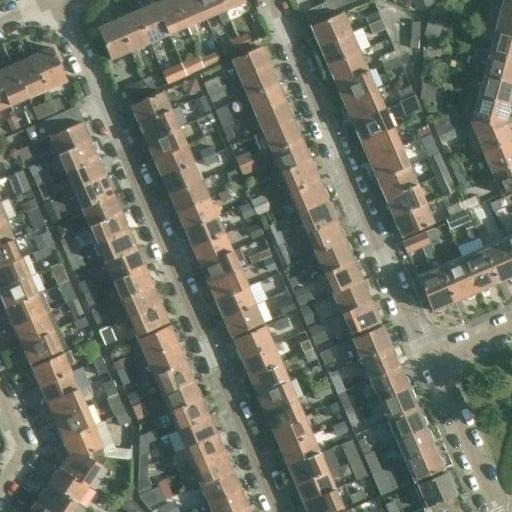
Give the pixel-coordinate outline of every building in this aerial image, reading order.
[(167,36),(186,28),(174,0),(159,0),(159,2),(153,5),(167,36)] [(174,0),(186,28),(190,37),(197,34),(193,25),(204,20),(195,0),(174,0)] [(195,0),(204,20),(210,32),(228,24),(224,12),(219,0),(195,0)] [(219,0),(224,12),(244,3),(242,0),(219,0)] [(327,0),(322,2),(323,5),(324,5),(328,14),(346,6),(343,0),(327,0)] [(433,4),(430,0),(409,0),(415,13),(425,12),(433,4)] [(502,0),(494,32),(511,36),(511,8),(508,0),(502,0)] [(148,44),(167,36),(153,5),(148,7),(146,6),(137,10),(137,12),(134,13),(148,44)] [(324,5),(323,5),(303,13),(307,23),(328,14),(324,5)] [(129,53),(148,44),(134,13),(132,14),(130,13),(122,16),(121,19),(115,21),(129,53)] [(377,13),(364,19),(367,26),(380,21),(377,13)] [(319,47),(350,33),(342,14),(310,28),(311,30),(311,31),(315,40),(316,41),(319,47)] [(443,22),(428,17),(423,36),(437,40),(443,22)] [(129,53),(115,21),(109,24),(108,22),(100,25),(100,28),(96,29),(110,61),(129,53)] [(371,35),(384,29),(380,21),(367,26),(371,35)] [(418,51),(419,24),(411,23),(410,50),(418,51)] [(261,44),(255,31),(236,40),(242,52),(261,44)] [(511,36),(494,32),(488,54),(511,60),(511,36)] [(358,52),(350,33),(319,47),(321,53),(321,55),(325,63),(326,64),(327,66),(358,52)] [(442,42),(437,40),(423,36),(420,44),(440,50),(442,42)] [(228,43),(234,56),(242,52),(236,40),(228,43)] [(37,55),(28,59),(35,77),(39,78),(45,91),(65,82),(50,49),(47,51),(45,49),(38,52),(37,55)] [(239,80),(269,67),(265,59),(267,56),(265,51),(261,50),(260,49),(231,61),(239,80)] [(367,72),(358,52),(327,66),(328,68),(327,70),(331,78),(332,78),(335,85),(367,72)] [(394,52),(378,58),(381,66),(397,59),(394,52)] [(219,62),(215,53),(203,58),(202,55),(198,57),(203,69),(219,62)] [(511,60),(488,54),(483,76),(511,84),(511,60)] [(197,58),(196,57),(179,64),(184,77),(203,69),(198,57),(197,58)] [(26,99),(45,91),(39,78),(35,77),(28,59),(22,61),(20,60),(12,63),(12,66),(9,67),(17,85),(21,86),(26,99)] [(385,74),(400,68),(397,59),(381,66),(385,74)] [(423,60),(422,69),(434,72),(436,64),(423,60)] [(184,77),(179,64),(178,65),(179,66),(161,74),(166,85),(184,77)] [(0,93),(2,94),(8,107),(26,99),(21,86),(17,85),(9,67),(3,70),(1,68),(0,68),(0,93)] [(239,80),(246,98),(276,85),(275,83),(278,80),(276,76),(272,75),(269,67),(239,80)] [(375,91),(367,72),(335,85),(338,92),(338,95),(341,101),(342,102),(343,104),(375,91)] [(511,84),(483,76),(477,99),(508,107),(508,106),(511,105),(511,99),(511,95),(511,90),(511,84)] [(194,79),(182,84),(188,97),(199,92),(194,79)] [(216,79),(202,84),(206,94),(220,88),(216,79)] [(141,82),(120,91),(126,103),(147,94),(141,82)] [(421,84),(420,96),(434,98),(436,87),(421,84)] [(254,116),(284,103),(280,95),(282,92),(281,88),(277,88),(276,85),(246,98),(254,116)] [(210,104),(224,98),(220,88),(206,94),(210,104)] [(410,88),(397,94),(400,102),(397,103),(398,105),(414,98),(410,88)] [(383,110),(375,91),(343,104),(344,105),(344,108),(347,116),(349,117),(352,124),(383,110)] [(139,124),(170,111),(163,93),(131,106),(134,111),(132,113),(136,122),(138,122),(139,124)] [(203,97),(192,102),(198,116),(209,112),(203,97)] [(404,120),(421,113),(414,98),(398,105),(404,120)] [(62,111),(58,99),(50,102),(55,114),(62,111)] [(477,99),(471,120),(499,129),(506,126),(504,122),(504,120),(507,119),(509,111),(507,109),(508,107),(477,99)] [(43,105),(48,117),(55,114),(50,102),(43,105)] [(254,116),(262,133),(292,121),(290,118),(292,115),(291,111),(287,110),(284,103),(254,116)] [(43,123),(49,137),(81,123),(82,122),(76,108),(43,123)] [(23,113),(28,126),(36,122),(31,110),(23,113)] [(392,129),(383,110),(352,124),(354,130),(354,132),(357,140),(359,141),(360,142),(392,129)] [(147,142),(177,129),(178,128),(170,111),(139,124),(140,126),(139,129),(142,136),(145,137),(147,142)] [(240,113),(229,117),(232,126),(243,121),(240,113)] [(210,115),(195,122),(199,130),(214,124),(210,115)] [(12,117),(4,121),(9,133),(17,130),(12,117)] [(454,119),(433,128),(437,138),(458,129),(454,119)] [(470,124),(483,154),(511,141),(511,136),(510,132),(508,131),(506,126),(499,129),(471,120),(470,124)] [(236,134),(247,129),(243,121),(232,126),(236,134)] [(262,133),(271,154),(300,141),(297,133),(299,129),(297,125),(293,124),(292,121),(262,133)] [(49,137),(58,155),(89,142),(86,136),(87,134),(84,127),(82,127),(81,123),(49,137)] [(186,146),(178,129),(178,128),(177,129),(147,142),(149,147),(148,150),(151,157),(154,158),(155,159),(186,146)] [(426,128),(415,133),(418,140),(429,135),(426,128)] [(392,129),(360,142),(361,144),(360,146),(363,154),(366,156),(368,161),(400,148),(392,129)] [(440,145),(461,137),(458,129),(437,138),(440,145)] [(425,151),(435,147),(429,135),(418,140),(422,148),(424,148),(425,151)] [(300,141),(271,154),(279,174),(309,162),(308,159),(310,156),(308,151),(304,150),(300,141)] [(483,154),(491,175),(511,165),(511,141),(483,154)] [(58,155),(65,174),(97,160),(94,154),(95,152),(92,145),(90,145),(89,142),(58,155)] [(32,146),(17,152),(22,164),(37,157),(32,146)] [(193,164),(186,146),(155,159),(155,161),(154,164),(157,171),(160,171),(162,177),(193,164)] [(210,148),(198,153),(201,161),(213,156),(210,148)] [(408,167),(400,148),(368,161),(371,168),(370,171),(374,178),(376,179),(377,181),(408,167)] [(248,153),(234,159),(237,168),(252,162),(248,153)] [(438,154),(425,160),(433,178),(446,172),(438,154)] [(205,169),(217,164),(213,156),(201,161),(205,169)] [(65,174),(73,192),(105,179),(102,172),(103,170),(100,164),(98,163),(97,160),(65,174)] [(241,177),(256,172),(252,162),(237,168),(241,177)] [(309,162),(279,174),(288,195),(318,182),(314,173),(316,170),(314,165),(310,164),(309,162)] [(201,182),(193,164),(162,177),(164,181),(163,184),(166,192),(169,192),(170,195),(201,182)] [(449,169),(458,189),(469,184),(464,175),(462,175),(458,165),(449,169)] [(511,165),(491,175),(500,196),(511,190),(511,165)] [(416,185),(408,167),(377,181),(377,182),(377,185),(379,191),(381,192),(384,199),(416,185)] [(45,172),(31,178),(35,187),(49,180),(45,172)] [(240,187),(234,172),(225,176),(231,191),(240,187)] [(455,192),(446,172),(433,178),(443,198),(455,192)] [(21,173),(10,177),(14,189),(26,184),(21,173)] [(81,210),(112,196),(109,189),(110,187),(108,181),(105,181),(105,179),(73,192),(81,210)] [(209,199),(201,182),(170,195),(171,197),(170,200),(173,207),(175,207),(178,213),(209,199)] [(288,195),(297,215),(326,202),(326,200),(327,196),(325,190),(321,189),(318,182),(288,195)] [(49,184),(37,189),(42,199),(53,194),(49,184)] [(425,205),(416,185),(384,199),(387,206),(387,209),(390,216),(392,217),(393,219),(425,205)] [(81,210),(89,228),(120,215),(117,208),(118,206),(115,199),(113,199),(112,196),(81,210)] [(264,196),(250,202),(254,210),(267,204),(264,196)] [(511,198),(511,196),(489,205),(493,214),(511,205),(511,198)] [(474,198),(463,202),(466,210),(477,206),(474,198)] [(217,217),(209,199),(178,213),(180,217),(179,221),(182,228),(185,229),(185,230),(217,217)] [(33,201),(22,206),(25,214),(36,209),(33,201)] [(55,201),(43,206),(51,223),(70,215),(64,201),(56,204),(55,201)] [(297,215),(306,235),(335,222),(332,214),(333,210),(331,205),(327,204),(326,202),(297,215)] [(466,210),(463,202),(460,203),(459,202),(444,208),(448,217),(466,210)] [(270,211),(267,204),(254,210),(257,217),(270,211)] [(433,225),(425,205),(393,219),(394,221),(393,223),(395,229),(398,231),(401,239),(433,225)] [(29,222),(40,218),(36,209),(25,214),(29,222)] [(89,228),(97,246),(128,233),(125,226),(126,224),(123,217),(121,217),(120,215),(89,228)] [(224,235),(217,217),(185,230),(186,233),(185,236),(188,242),(191,243),(193,248),(224,235)] [(239,219),(227,224),(230,232),(242,227),(239,219)] [(306,235),(314,254),(344,242),(343,240),(344,237),(342,232),(339,231),(335,222),(306,235)] [(5,223),(0,224),(0,246),(13,241),(5,223)] [(487,238),(481,224),(473,228),(479,241),(487,238)] [(257,225),(247,229),(252,241),(262,237),(257,225)] [(466,231),(472,244),(479,241),(473,228),(466,231)] [(65,229),(55,234),(59,242),(70,237),(65,229)] [(274,230),(265,233),(272,249),(280,246),(274,230)] [(433,230),(424,233),(430,247),(438,244),(433,230)] [(97,246),(105,264),(136,251),(133,244),(134,242),(131,236),(129,235),(128,233),(97,246)] [(430,247),(424,233),(401,244),(406,256),(420,249),(427,265),(436,262),(430,247)] [(201,265),(232,252),(224,235),(193,248),(195,251),(193,255),(197,263),(200,264),(201,265)] [(13,241),(0,246),(0,268),(21,260),(13,241)] [(73,242),(61,247),(66,260),(78,254),(73,242)] [(314,254),(323,276),(353,263),(349,254),(350,250),(348,245),(345,244),(344,242),(314,254)] [(37,243),(28,247),(31,256),(41,252),(41,251),(37,243)] [(511,257),(506,243),(484,252),(497,284),(508,280),(510,282),(511,281),(511,257)] [(53,246),(41,251),(41,252),(31,256),(34,263),(56,253),(53,246)] [(280,269),(290,265),(281,246),(280,246),(272,249),(280,269)] [(209,283),(240,270),(246,267),(238,249),(232,252),(201,265),(201,267),(200,270),(203,277),(206,278),(209,283)] [(268,250),(247,259),(250,266),(271,258),(268,250)] [(112,282),(144,269),(141,262),(142,260),(139,254),(137,253),(136,251),(105,264),(112,282)] [(484,252),(462,262),(476,294),(478,293),(481,295),(488,292),(488,289),(497,284),(484,252)] [(72,272),(84,267),(78,254),(66,260),(72,272)] [(21,260),(0,268),(0,289),(29,278),(21,260)] [(462,262),(440,271),(454,303),(464,299),(467,301),(473,298),(474,295),(476,294),(462,262)] [(323,276),(332,295),(361,283),(361,281),(362,278),(360,273),(357,272),(353,263),(323,276)] [(60,264),(48,269),(56,288),(68,283),(60,264)] [(112,282),(120,301),(151,287),(149,281),(150,279),(147,272),(145,271),(144,269),(112,282)] [(247,288),(240,270),(209,283),(210,287),(209,291),(212,298),(215,299),(216,301),(247,288)] [(454,303),(440,271),(418,281),(432,313),(434,312),(437,314),(444,311),(444,308),(454,303)] [(290,289),(304,283),(301,275),(287,282),(290,289)] [(29,278),(0,289),(0,300),(1,304),(4,305),(6,309),(37,296),(29,278)] [(64,305),(65,305),(66,306),(76,301),(68,283),(56,288),(64,305)] [(90,283),(79,288),(83,295),(94,291),(90,283)] [(332,295),(341,316),(370,303),(366,295),(368,291),(366,286),(362,285),(361,283),(332,295)] [(120,301),(128,319),(159,305),(157,299),(158,297),(155,290),(152,289),(151,287),(120,301)] [(306,287),(291,293),(297,307),(312,301),(306,287)] [(224,319),(255,305),(247,288),(216,301),(217,303),(216,306),(219,314),(222,314),(224,319)] [(262,294),(264,301),(275,297),(273,290),(262,294)] [(88,310),(100,304),(94,291),(83,295),(81,296),(88,310)] [(37,296),(6,309),(4,310),(10,323),(13,324),(14,328),(45,315),(50,312),(42,294),(37,296)] [(288,296),(276,302),(281,313),(294,308),(288,296)] [(72,320),(82,316),(76,301),(66,306),(72,320)] [(370,303),(341,316),(350,336),(379,323),(378,321),(379,318),(377,313),(374,312),(370,303)] [(162,308),(160,307),(159,305),(128,319),(133,329),(125,332),(128,340),(167,324),(164,317),(165,315),(162,308)] [(255,305),(224,319),(225,322),(224,326),(227,333),(231,334),(232,337),(263,324),(255,305)] [(311,305),(299,310),(306,328),(319,323),(311,305)] [(102,309),(90,315),(95,327),(107,321),(102,309)] [(45,315),(14,328),(12,329),(17,341),(20,342),(22,346),(53,333),(45,315)] [(84,319),(73,325),(77,333),(88,328),(84,319)] [(284,319),(273,324),(277,333),(288,328),(284,319)] [(320,325),(307,330),(314,348),(327,343),(320,325)] [(109,327),(98,332),(103,347),(115,342),(109,327)] [(137,341),(145,359),(176,346),(175,343),(176,340),(174,334),(171,334),(168,327),(137,341)] [(239,360),(272,346),(265,328),(233,341),(236,349),(235,351),(239,360)] [(360,362),(390,349),(389,346),(390,343),(388,338),(385,338),(381,328),(351,341),(360,362)] [(59,331),(53,333),(22,346),(20,347),(26,360),(29,361),(31,365),(67,350),(59,331)] [(304,334),(296,337),(303,355),(312,351),(304,334)] [(81,347),(88,365),(92,363),(93,365),(101,361),(94,344),(91,342),(81,347)] [(145,359),(153,376),(184,363),(183,361),(184,358),(182,353),(179,352),(176,346),(145,359)] [(280,364),(272,346),(239,360),(244,370),(246,371),(249,378),(280,364)] [(390,349),(360,362),(369,382),(399,369),(395,360),(396,357),(394,352),(391,351),(390,349)] [(309,369),(318,366),(312,351),(303,355),(309,369)] [(318,355),(323,367),(334,362),(329,351),(318,355)] [(71,374),(68,367),(73,365),(69,354),(32,369),(33,372),(32,374),(34,380),(37,381),(40,387),(71,374)] [(123,369),(127,368),(123,359),(111,365),(115,372),(122,369),(123,369)] [(98,377),(107,373),(101,361),(93,365),(98,377)] [(153,376),(161,395),(192,382),(190,379),(192,376),(189,370),(186,370),(184,363),(153,376)] [(288,382),(280,364),(249,378),(252,385),(251,387),(255,396),(288,382)] [(129,384),(123,369),(122,369),(115,372),(122,388),(129,384)] [(369,382),(377,402),(407,390),(406,387),(408,384),(405,379),(402,378),(399,369),(369,382)] [(337,372),(328,376),(336,395),(343,392),(345,391),(337,372)] [(78,391),(71,374),(40,387),(42,393),(41,395),(44,402),(46,402),(47,405),(78,391)] [(325,380),(309,387),(311,394),(328,387),(325,380)] [(101,386),(106,399),(107,400),(117,396),(111,382),(101,386)] [(169,413),(199,400),(198,397),(200,394),(197,388),(194,387),(192,382),(161,395),(169,413)] [(264,413),(296,400),(288,382),(255,396),(259,407),(262,407),(264,413)] [(314,401),(331,394),(328,387),(311,394),(314,401)] [(377,402),(386,423),(416,410),(412,401),(414,398),(411,392),(408,391),(407,390),(377,402)] [(86,409),(78,391),(47,405),(48,408),(47,410),(50,416),(52,416),(55,423),(86,409)] [(139,391),(126,397),(131,408),(144,402),(139,391)] [(346,416),(353,413),(343,392),(336,395),(346,416)] [(110,411),(121,406),(117,396),(107,400),(106,399),(105,400),(110,411)] [(169,413),(176,431),(207,418),(206,416),(208,413),(205,407),(202,406),(199,400),(169,413)] [(303,418),(296,400),(264,413),(267,420),(266,423),(270,432),(303,418)] [(142,404),(131,409),(136,421),(148,416),(142,404)] [(336,404),(321,411),(324,418),(339,412),(336,404)] [(93,427),(86,409),(55,423),(58,429),(56,432),(59,437),(61,438),(62,440),(93,427)] [(386,423),(395,442),(425,430),(424,428),(425,425),(423,419),(420,418),(416,410),(386,423)] [(125,413),(114,417),(119,428),(130,424),(125,413)] [(353,413),(346,416),(350,427),(357,425),(353,413)] [(176,431),(184,449),(215,436),(214,434),(216,431),(213,425),(210,425),(207,418),(176,431)] [(311,436),(303,418),(270,432),(274,442),(277,442),(280,449),(311,436)] [(340,424),(331,428),(336,438),(345,434),(340,424)] [(63,443),(62,445),(64,450),(66,450),(69,456),(106,459),(93,427),(62,440),(63,443)] [(395,442),(403,463),(433,450),(429,441),(431,438),(429,432),(425,431),(425,430),(395,442)] [(158,440),(154,431),(138,437),(137,449),(147,445),(158,440)] [(184,449),(192,467),(223,454),(222,452),(223,448),(221,443),(217,442),(215,436),(184,449)] [(319,454),(311,436),(280,449),(283,456),(282,459),(286,469),(319,454)] [(364,439),(356,442),(362,457),(372,452),(370,453),(364,439)] [(350,441),(342,445),(350,462),(358,459),(350,441)] [(137,449),(137,470),(147,465),(147,445),(137,449)] [(115,449),(114,460),(130,461),(131,451),(115,449)] [(403,463),(412,483),(442,470),(441,468),(443,465),(440,459),(437,458),(433,450),(403,463)] [(362,457),(371,476),(381,472),(372,452),(362,457)] [(192,467),(200,486),(231,472),(230,470),(231,467),(229,461),(226,460),(223,454),(192,467)] [(319,454),(286,469),(290,478),(293,479),(296,486),(327,472),(319,454)] [(106,459),(69,456),(66,460),(63,460),(59,466),(61,468),(60,470),(87,488),(101,467),(106,459)] [(366,478),(358,459),(350,462),(358,481),(366,478)] [(137,470),(136,492),(149,486),(147,479),(147,465),(137,470)] [(327,472),(296,486),(298,492),(298,495),(301,505),(335,490),(331,481),(339,477),(335,469),(327,472)] [(77,505),(87,488),(60,470),(59,471),(55,472),(51,478),(52,481),(49,486),(77,505)] [(200,486),(207,503),(238,490),(238,488),(239,485),(236,479),(233,479),(231,472),(200,486)] [(383,478),(381,472),(371,476),(379,497),(391,492),(385,477),(383,478)] [(423,510),(456,496),(455,494),(454,495),(450,487),(452,486),(446,473),(413,487),(423,510)] [(52,511),(72,511),(77,505),(49,486),(45,492),(42,492),(38,498),(39,501),(38,503),(52,511)] [(150,490),(149,486),(136,492),(136,493),(137,496),(137,497),(146,509),(157,504),(150,490)] [(207,503),(211,511),(236,511),(246,508),(245,506),(246,502),(244,498),(241,497),(238,490),(207,503)] [(335,490),(301,505),(304,511),(336,511),(343,509),(335,490)] [(362,491),(348,497),(351,506),(365,500),(362,491)] [(456,496),(431,506),(432,511),(462,511),(456,496)] [(142,511),(130,499),(115,507),(123,511),(142,511)] [(178,511),(174,501),(156,509),(157,511),(178,511)] [(383,504),(386,511),(397,511),(393,501),(383,504)] [(30,511),(52,511),(38,503),(37,504),(34,504),(30,511)]
